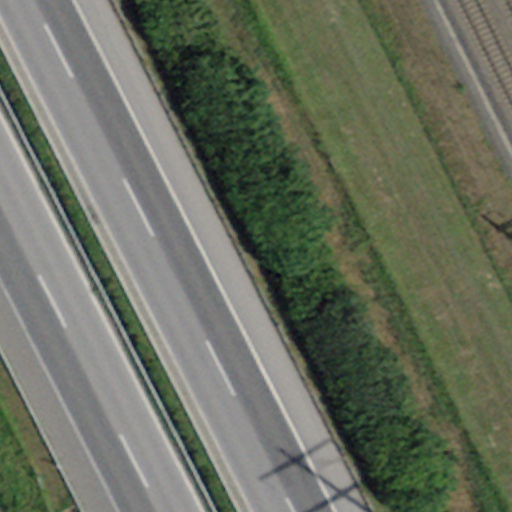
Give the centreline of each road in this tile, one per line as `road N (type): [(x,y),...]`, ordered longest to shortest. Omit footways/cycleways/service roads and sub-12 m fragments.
road 1 (motorway): [(278,511),(19,0)]
road 2 (motorway): [(0,219),(149,511)]
